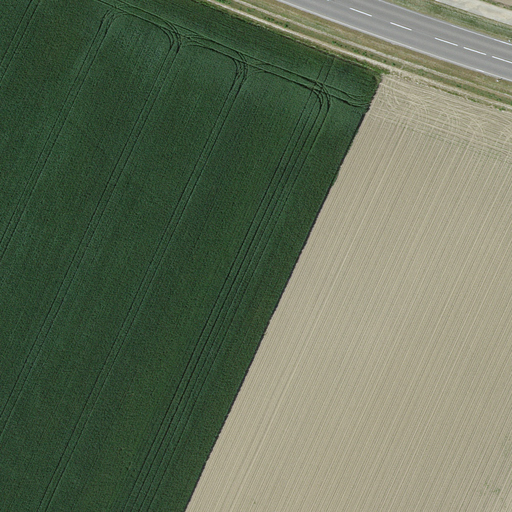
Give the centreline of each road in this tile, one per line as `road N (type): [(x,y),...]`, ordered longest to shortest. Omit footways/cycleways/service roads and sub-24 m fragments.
road 1 (track): [(511,101),(222,0)]
road 2 (secondary): [(328,0),(511,62)]
